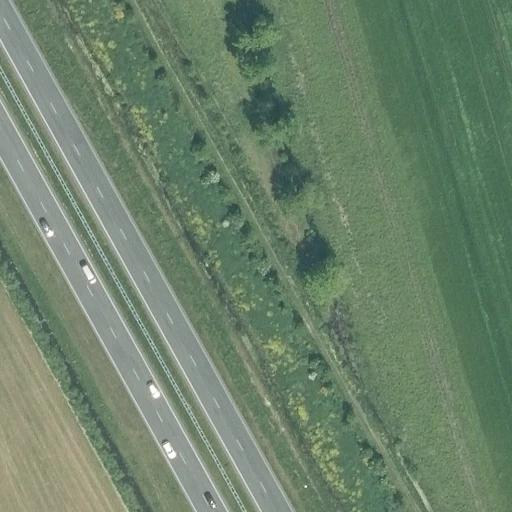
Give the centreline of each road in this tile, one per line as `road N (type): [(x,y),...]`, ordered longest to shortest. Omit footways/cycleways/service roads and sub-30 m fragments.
road 1 (trunk): [(280,511),(0,5)]
road 2 (trunk): [(0,142),(206,511)]
